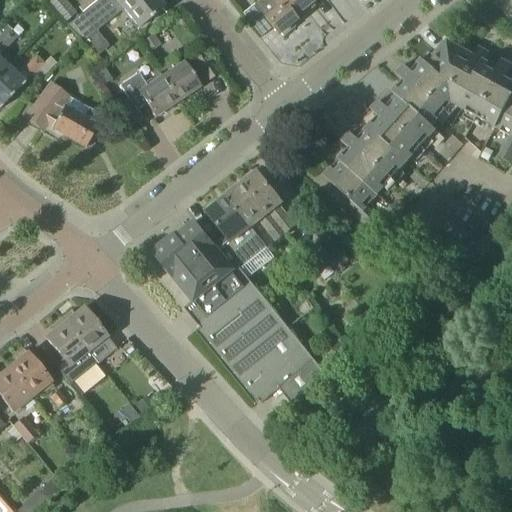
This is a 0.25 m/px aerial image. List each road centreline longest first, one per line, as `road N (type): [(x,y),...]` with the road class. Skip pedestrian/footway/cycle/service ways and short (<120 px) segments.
road 1 (residential): [(277,467),(88,260)]
road 2 (residential): [(88,260),(286,104)]
road 3 (residential): [(286,104),(416,0)]
road 4 (residential): [(286,104),(201,0)]
